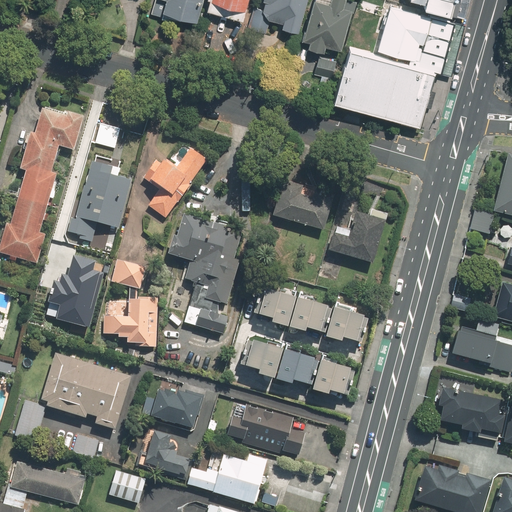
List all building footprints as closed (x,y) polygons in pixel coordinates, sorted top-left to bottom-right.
[(166,9),(182,13),(200,18),(204,0),(156,0),(153,13),(164,16),(166,9)] [(245,17),(249,0),(211,0),(210,8),(245,17)] [(268,0),(265,10),(270,17),(284,21),(284,24),(300,29),(307,0),(268,0)] [(310,45),(327,50),(328,45),(344,49),(357,0),(315,0),(305,38),(312,40),(310,45)] [(429,0),(428,3),(457,11),(460,0),(429,0)] [(460,0),(457,11),(466,14),(470,0),(460,0)] [(378,51),(438,68),(442,70),(456,20),(392,1),(378,51)] [(466,22),(456,20),(442,70),(451,72),(466,22)] [(438,68),(378,51),(354,44),(338,97),(422,122),(438,68)] [(10,212),(0,247),(0,249),(39,261),(48,233),(41,231),(58,172),(54,171),(61,145),(76,149),(86,114),(70,110),(69,113),(45,106),(37,132),(33,131),(23,167),(27,168),(14,213),(10,212)] [(208,159),(183,142),(171,159),(168,157),(164,164),(157,159),(146,176),(162,187),(150,204),(168,216),(208,159)] [(511,154),(510,154),(497,207),(511,210),(511,154)] [(82,238),(94,241),(100,222),(119,227),(132,178),(119,174),(121,167),(94,160),(78,219),(72,217),(68,230),(74,232),(83,234),(82,238)] [(274,216),(326,230),(332,209),(301,200),(306,184),(285,178),(274,216)] [(494,211),(476,208),(472,228),(490,232),(494,211)] [(335,231),(330,249),(376,262),(389,219),(361,211),(354,236),(335,231)] [(185,322),(226,334),(231,317),(226,315),(241,260),(237,259),(244,230),(186,214),(181,234),(178,233),(172,255),(191,260),(186,278),(197,281),(185,322)] [(51,318),(84,327),(100,274),(88,270),(90,261),(69,255),(61,280),(51,277),(45,301),(55,304),(51,318)] [(156,346),(158,297),(138,296),(138,287),(141,288),(147,265),(120,258),(114,281),(130,285),(129,299),(105,298),(104,334),(120,334),(120,336),(129,337),(129,342),(137,343),(137,346),(156,346)] [(511,281),(504,280),(495,314),(511,319),(511,281)] [(293,325),(301,294),(284,289),(283,292),(269,288),(263,314),(278,318),(277,320),(293,325)] [(327,331),(334,305),(316,301),(317,298),(301,294),(293,325),(309,329),(310,326),(327,331)] [(336,302),(335,306),(329,331),(328,334),(342,337),(342,335),(362,340),(369,314),(352,310),(353,307),(336,302)] [(511,340),(497,337),(501,321),(481,316),(478,326),(464,323),(463,328),(458,326),(452,351),(492,362),(491,365),(510,371),(511,363),(511,340)] [(278,376),(288,345),(270,340),(269,343),(253,338),(246,364),(264,370),(263,372),(278,376)] [(310,382),(318,356),(302,352),(302,350),(289,346),(280,377),(296,382),(297,378),(310,382)] [(51,400),(49,405),(89,417),(91,413),(100,416),(98,423),(117,429),(133,376),(58,353),(44,398),(51,400)] [(342,360),(325,356),(316,389),(332,393),(333,388),(347,392),(354,366),(341,363),(342,360)] [(444,403),(442,418),(463,422),(462,427),(481,431),(481,425),(502,429),(504,414),(499,413),(502,397),(443,386),(440,402),(444,403)] [(177,396),(161,391),(154,415),(194,427),(204,395),(189,390),(187,395),(178,393),(177,396)] [(47,406),(26,400),(16,434),(38,440),(47,406)] [(245,418),(234,415),(229,433),(301,454),(307,432),(295,429),(298,417),(249,403),(245,418)] [(192,459),(178,455),(180,449),(176,448),(178,441),(172,440),(173,436),(156,431),(147,461),(188,473),(192,459)] [(77,435),(73,451),(95,456),(99,440),(77,435)] [(220,474),(195,466),(190,483),(256,503),(269,459),(251,454),(250,460),(227,453),(220,474)] [(87,477),(20,460),(13,486),(80,502),(87,477)] [(467,474),(458,472),(459,468),(440,463),(439,467),(428,463),(418,498),(468,511),(483,511),(493,477),(468,471),(467,474)] [(117,470),(110,493),(141,502),(148,479),(117,470)] [(497,502),(493,511),(511,511),(511,476),(504,475),(499,492),(503,493),(500,503),(497,502)] [(248,511),(210,502),(207,511),(248,511)] [(0,505),(0,511),(24,511),(25,509),(1,503),(0,505)]
